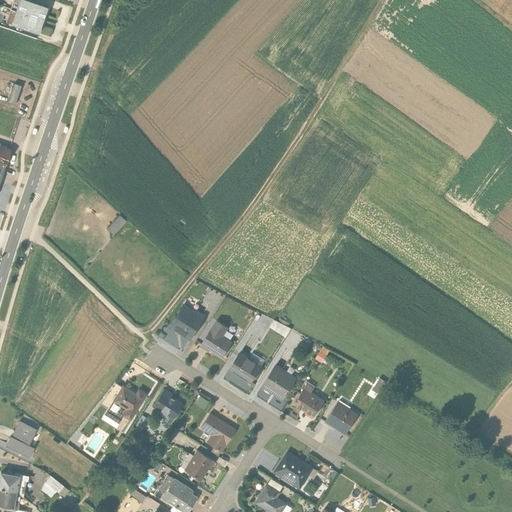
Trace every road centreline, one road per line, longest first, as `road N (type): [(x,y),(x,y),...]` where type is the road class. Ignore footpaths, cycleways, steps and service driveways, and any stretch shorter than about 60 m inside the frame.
road 1 (primary): [(94,0),(0,283)]
road 2 (residential): [(271,421),(158,359)]
